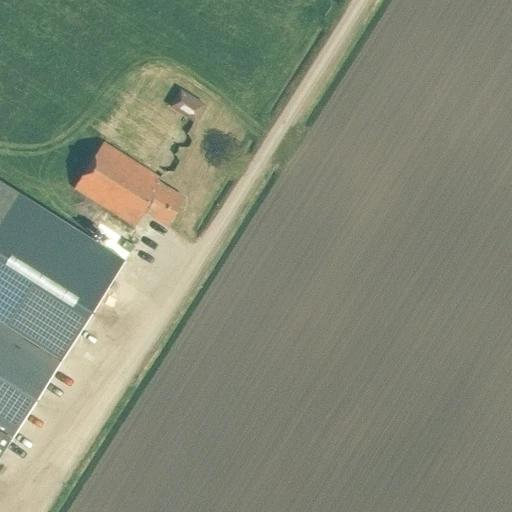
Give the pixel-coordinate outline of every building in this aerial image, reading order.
[(180,88),(170,105),(194,121),(205,104),(180,88)] [(145,94),(135,112),(160,126),(170,108),(145,94)] [(165,225),(181,199),(156,183),(159,180),(101,143),(73,188),(134,226),(144,211),(165,225)] [(0,324),(58,362),(61,357),(63,354),(68,346),(112,277),(113,276),(119,267),(123,261),(21,196),(0,182),(0,324)] [(58,362),(0,324),(0,430),(12,438),(60,363),(58,362)] [(0,456),(11,439),(0,432),(0,456)]
